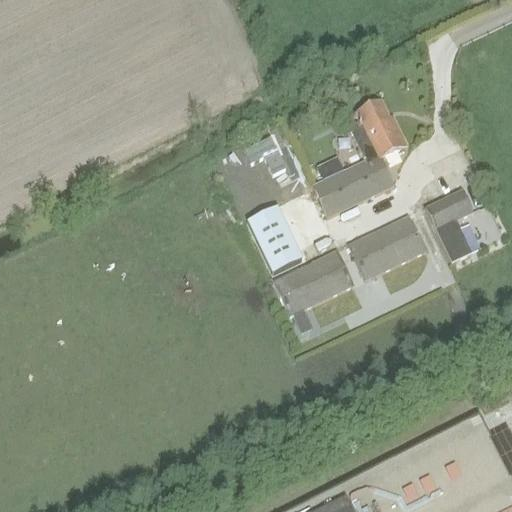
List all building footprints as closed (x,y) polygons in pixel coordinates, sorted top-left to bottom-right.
[(349,131),(356,145),(365,164),(312,190),(327,221),(393,189),(380,162),(408,149),(393,118),(389,120),(381,103),(355,116),(360,127),(349,131)] [(456,224),(473,216),(462,194),(425,212),(451,267),(471,257),(456,224)] [(426,256),(418,239),(409,220),(349,249),(366,284),(426,256)] [(289,320),(352,290),(335,255),(307,268),(287,226),(254,241),(275,284),(272,285),(289,320)] [(511,511),(511,483),(479,419),(295,511),(511,511)]
